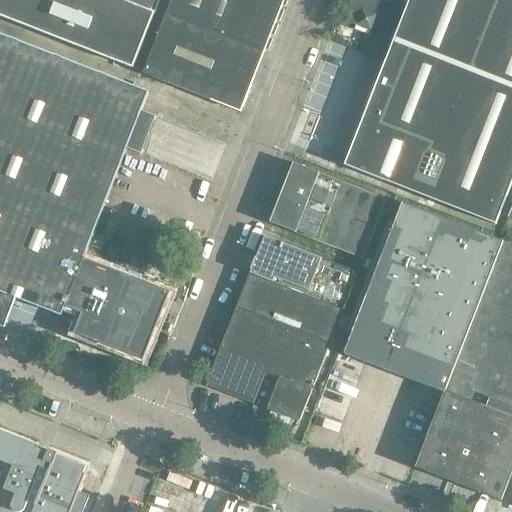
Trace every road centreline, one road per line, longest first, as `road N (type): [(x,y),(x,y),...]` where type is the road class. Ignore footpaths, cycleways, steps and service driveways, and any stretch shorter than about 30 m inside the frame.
road 1 (unclassified): [(153,418),(321,0)]
road 2 (unclassified): [(393,511),(153,418)]
road 3 (unclassified): [(153,418),(0,359)]
